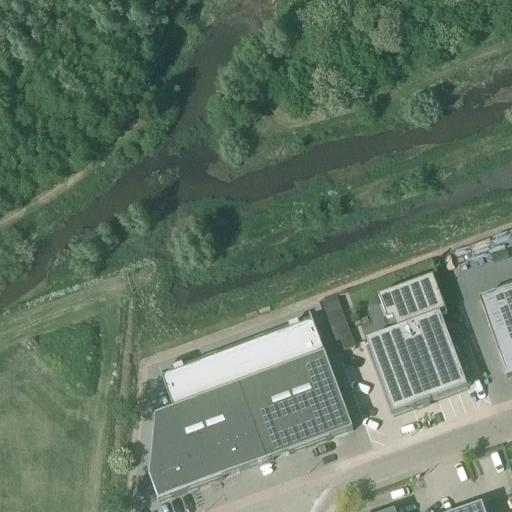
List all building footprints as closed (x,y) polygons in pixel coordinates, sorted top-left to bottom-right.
[(431,281),(378,301),(388,329),(394,327),(397,333),(440,318),(444,316),(431,281)] [(511,292),(479,304),(499,358),(499,359),(499,362),(500,362),(506,380),(511,378),(511,292)] [(366,344),(393,418),(467,391),(440,318),(397,333),(366,344)] [(149,480),(158,506),(353,433),(325,357),(312,324),(161,380),(174,413),(156,420),(149,480)] [(347,331),(333,336),(340,355),(354,349),(347,331)]
